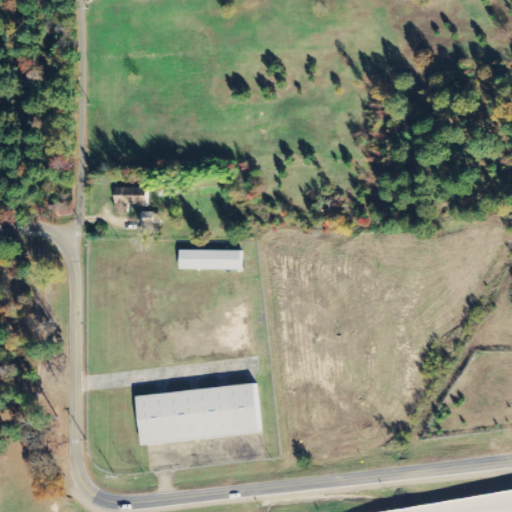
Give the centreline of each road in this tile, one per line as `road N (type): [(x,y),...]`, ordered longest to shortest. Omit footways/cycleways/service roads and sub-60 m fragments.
road 1 (tertiary): [(511,458),(134,503),(88,494),(69,463),(62,244),(43,231),(0,224)]
road 2 (residential): [(62,244),(74,220),(73,0)]
